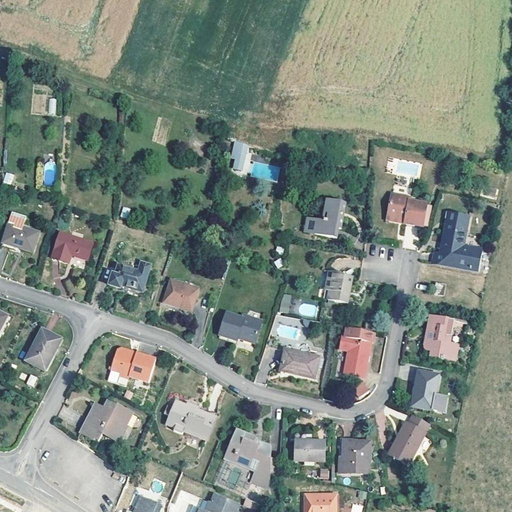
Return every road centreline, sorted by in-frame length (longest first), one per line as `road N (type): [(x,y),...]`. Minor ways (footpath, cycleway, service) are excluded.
road 1 (residential): [(92,317),(180,347),(262,399),(353,418),(383,400),(407,286),(392,266)]
road 2 (residential): [(12,483),(92,317)]
road 3 (track): [(0,50),(124,94)]
